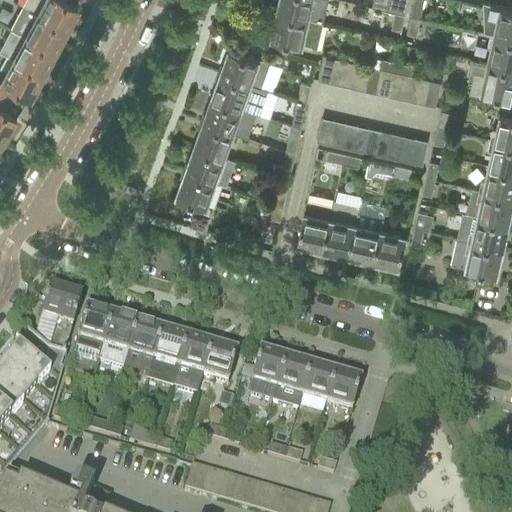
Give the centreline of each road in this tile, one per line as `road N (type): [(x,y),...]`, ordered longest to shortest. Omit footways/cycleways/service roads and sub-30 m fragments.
road 1 (residential): [(389,332),(89,243),(33,210)]
road 2 (tertiary): [(33,210),(144,0)]
road 3 (residential): [(337,511),(389,332)]
road 4 (residential): [(209,511),(49,465)]
road 5 (residential): [(511,363),(389,332)]
